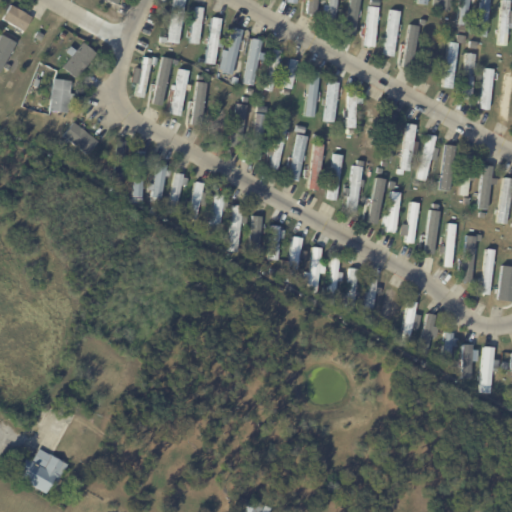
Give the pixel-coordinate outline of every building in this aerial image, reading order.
[(183,0),(178,44),(167,43),(172,0),(183,0)] [(304,0),(317,0),(316,16),(306,15),(307,1),(304,0)] [(336,0),(334,25),(326,24),(327,14),(321,13),(323,3),(328,4),(328,0),(336,0)] [(358,0),(354,38),(342,36),(344,27),(341,26),(343,16),(347,17),(349,0),(358,0)] [(450,0),(450,11),(440,11),(441,8),(433,7),(433,0),(450,0)] [(466,0),(457,0),(458,25),(467,25),(466,0)] [(488,0),(486,37),(477,37),(478,22),(472,21),(472,17),(479,18),(480,0),(488,0)] [(507,13),(504,47),(497,46),(500,1),(508,1),(507,13)] [(21,12),(31,17),(23,31),(2,20),(9,6),(21,12)] [(378,8),(374,48),(364,47),(368,7),(378,8)] [(201,17),(198,44),(189,43),(194,8),(202,9),(201,17)] [(399,12),(393,57),(384,56),(390,10),(399,12)] [(218,37),(217,41),(222,42),(221,49),(216,48),(214,66),(205,64),(211,19),(220,20),(218,37)] [(417,28),(411,67),(403,66),(404,58),(398,57),(400,47),(405,48),(408,27),(417,28)] [(233,29),(242,31),(231,76),(221,74),(222,71),(217,70),(221,50),(227,51),(233,29)] [(17,38),(0,70),(0,35),(3,30),(17,38)] [(437,32),(431,78),(422,77),(423,69),(418,68),(419,64),(424,64),(428,31),(437,32)] [(37,32),(43,35),(40,41),(34,38),(37,32)] [(458,35),(467,37),(466,45),(457,43),(458,35)] [(252,40),(261,41),(258,54),(264,55),(263,62),(257,60),(252,86),(243,85),(252,40)] [(448,43),(457,44),(451,90),(441,88),(448,43)] [(84,44),(98,55),(77,80),(63,69),(72,57),(67,53),(71,47),(77,52),(84,44)] [(271,50),(280,52),(271,92),(262,90),(271,50)] [(475,55),(471,101),(461,100),(465,54),(475,55)] [(151,101),(147,100),(150,86),(155,87),(161,60),(170,62),(171,56),(177,58),(175,66),(170,64),(160,107),(151,105),(152,101),(151,101)] [(142,58),(150,59),(151,58),(156,59),(155,66),(150,65),(142,99),(134,97),(137,85),(130,83),(134,68),(140,70),(142,58)] [(292,85),(290,90),(282,88),(284,79),(280,78),(283,70),(286,70),(289,59),(297,61),(292,85)] [(507,120),(511,68),(511,65),(503,64),(500,95),(494,95),(493,109),(498,110),(497,119),(507,120)] [(183,70),(188,71),(179,116),(170,114),(178,69),(183,70)] [(492,74),(488,111),(480,110),(484,69),(493,70),(492,74)] [(313,72),(317,73),(312,118),(303,117),(308,72),(313,72)] [(233,75),(239,77),(237,84),(231,83),(233,75)] [(53,80),(70,82),(68,101),(71,102),(70,111),(67,110),(66,115),(49,112),(53,80)] [(14,83),(11,90),(5,88),(8,81),(14,83)] [(190,124),(199,125),(203,82),(193,82),(190,124)] [(330,83),(337,83),(332,123),(323,122),(328,82),(330,83)] [(355,96),(354,130),(346,129),(347,93),(355,93),(355,96)] [(367,103),(377,104),(376,115),(381,115),(379,131),(374,130),(372,149),(362,148),(367,103)] [(235,105),(243,107),(238,146),(230,145),(235,105)] [(216,109),(225,110),(220,139),(212,138),(212,135),(206,134),(208,124),(213,125),(216,109)] [(255,114),(264,115),(259,160),(249,159),(251,148),(246,148),(247,136),(252,137),(255,114)] [(269,156),(264,155),(266,150),(272,151),(278,122),(287,124),(276,171),(268,169),(271,157),(269,156)] [(78,127),(97,142),(86,155),(62,136),(72,123),(78,127)] [(401,159),(406,125),(415,126),(409,173),(402,172),(402,175),(395,175),(396,170),(399,171),(401,159)] [(296,126),(304,127),(303,134),(294,132),(296,126)] [(289,167),(285,165),(287,157),(292,158),(297,135),(306,137),(296,181),(288,179),(290,167),(289,167)] [(426,135),(435,137),(424,181),(415,179),(426,135)] [(389,160),(392,137),(384,136),(381,159),(389,160)] [(114,165),(116,141),(124,142),(124,149),(128,150),(128,156),(123,156),(121,183),(113,182),(113,171),(107,170),(107,164),(114,165)] [(313,144),(322,145),(316,190),(307,189),(309,179),(302,178),(304,169),(310,170),(313,144)] [(447,190),(452,145),(441,144),(439,158),(441,158),(437,189),(447,190)] [(134,153),(143,153),(143,164),(148,165),(148,172),(142,172),(140,200),(142,200),(142,204),(130,203),(130,199),(132,199),(134,153)] [(333,154),(342,156),(335,201),(327,200),(329,182),(326,182),(327,177),(330,178),(333,154)] [(352,166),(356,167),(357,161),(362,161),(355,213),(346,211),(352,166)] [(487,183),(490,183),(491,166),(479,164),(475,208),(485,209),(487,183)] [(156,165),(166,166),(165,172),(169,173),(168,178),(164,178),(160,200),(157,199),(156,204),(151,203),(152,199),(150,199),(151,191),(147,190),(148,185),(153,186),(156,165)] [(456,194),(464,196),(467,172),(459,171),(456,194)] [(174,173),(182,174),(181,178),(186,178),(184,191),(179,190),(174,214),(166,213),(166,211),(162,211),(165,198),(169,199),(174,173)] [(502,179),(511,179),(511,185),(505,225),(489,222),(490,214),(497,216),(502,179)] [(381,185),(380,191),(371,189),(372,182),(381,184),(381,185)] [(188,211),(194,183),(202,185),(195,221),(186,219),(188,211)] [(379,195),(374,225),(365,223),(366,219),(361,219),(362,210),(367,211),(370,191),(379,193),(379,195)] [(386,217),(390,192),(399,193),(394,234),(384,233),(385,226),(380,225),(381,217),(386,217)] [(215,196),(225,197),(225,199),(229,199),(228,210),(223,210),(221,231),(211,230),(215,196)] [(409,202),(418,203),(412,244),(404,243),(405,236),(399,235),(401,224),(406,225),(409,202)] [(152,207),(158,211),(154,217),(148,213),(152,207)] [(231,207),(240,208),(236,254),(227,254),(231,207)] [(436,209),(430,255),(421,254),(428,208),(436,209)] [(248,245),(257,245),(258,216),(249,216),(248,245)] [(444,248),(446,225),(454,225),(453,235),(458,236),(458,241),(453,240),(450,269),(442,268),(443,255),(439,255),(439,247),(444,248)] [(269,227),(279,227),(278,231),(283,232),(283,240),(278,240),(277,261),(268,260),(269,227)] [(292,238),(301,239),(299,251),(306,252),(305,260),(298,259),(294,284),(285,283),(292,238)] [(464,238),(474,238),(470,284),(461,283),(464,238)] [(311,249),(320,250),(315,295),(306,294),(311,249)] [(479,295),(485,249),(494,251),(488,296),(479,295)] [(500,292),(505,255),(511,255),(511,281),(508,301),(499,300),(500,292)] [(330,259),(338,260),(337,273),(341,274),(340,283),(336,282),(333,305),(325,304),(330,259)] [(260,261),(268,262),(267,268),(276,269),(274,277),(269,276),(269,273),(258,272),(260,261)] [(346,290),(348,269),(356,270),(355,286),(359,286),(358,297),(354,297),(352,315),(344,315),(346,299),(340,298),(341,290),(346,290)] [(375,290),(371,321),(362,320),(367,280),(376,281),(375,290)] [(287,285),(296,288),(294,295),(285,293),(287,285)] [(387,290),(396,292),(394,304),(399,305),(396,316),(391,315),(386,335),(377,333),(387,290)] [(407,302),(415,304),(413,316),(418,317),(416,325),(411,324),(406,350),(398,348),(399,341),(394,340),(395,335),(400,336),(407,302)] [(424,351),(428,336),(432,337),(435,328),(430,326),(433,315),(425,313),(416,349),(424,351)] [(443,334),(451,335),(451,339),(456,340),(456,348),(450,347),(448,366),(440,365),(443,334)] [(469,360),(475,361),(475,346),(460,346),(459,377),(469,378),(469,360)] [(488,393),(489,367),(495,368),(496,359),(490,359),(491,347),(480,346),(478,392),(488,393)] [(123,373),(114,390),(84,375),(90,364),(94,366),(97,360),(103,363),(105,358),(111,360),(108,365),(123,373)] [(71,423),(86,433),(79,445),(81,447),(71,462),(71,461),(55,486),(52,485),(47,494),(21,479),(24,474),(20,471),(27,459),(32,462),(39,449),(48,454),(68,422),(71,423)] [(98,442),(102,445),(97,453),(93,451),(98,442)] [(147,477),(142,494),(134,492),(139,474),(147,477)] [(234,494),(246,499),(247,497),(264,505),(260,511),(251,511),(229,501),(233,493),(234,494)]
